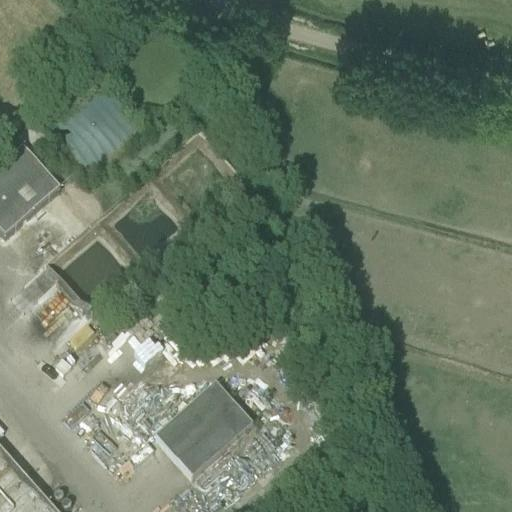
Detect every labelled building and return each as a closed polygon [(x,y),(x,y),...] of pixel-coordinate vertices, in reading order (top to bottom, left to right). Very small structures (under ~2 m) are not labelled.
[(35,133),(86,190),(146,136),(95,79),(35,133)] [(0,173),(0,237),(5,243),(59,194),(23,153),(0,173)] [(248,204),(234,216),(241,224),(255,211),(248,204)] [(191,484),(251,430),(237,415),(215,390),(155,444),(191,484)] [(0,511),(49,511),(0,456),(0,511)]
